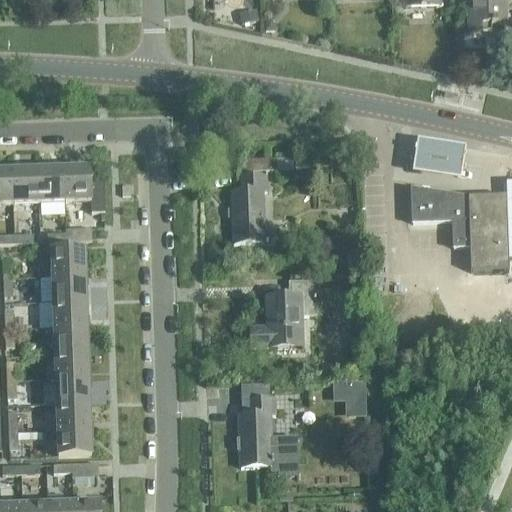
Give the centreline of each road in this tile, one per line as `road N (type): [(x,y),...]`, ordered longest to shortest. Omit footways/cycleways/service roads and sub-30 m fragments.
road 1 (residential): [(164,511),(153,131),(0,135)]
road 2 (tertiary): [(511,136),(365,104),(153,74)]
road 3 (tertiary): [(153,74),(0,66)]
